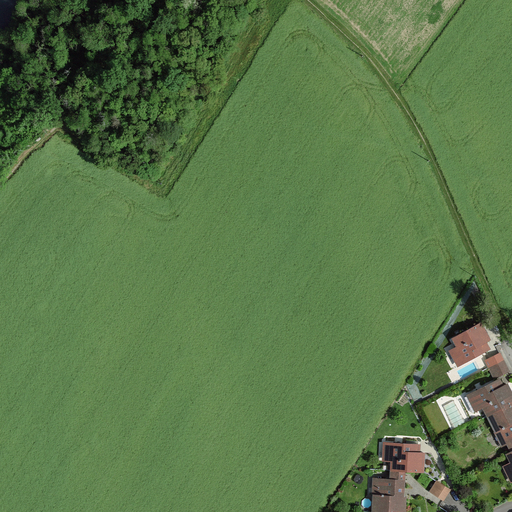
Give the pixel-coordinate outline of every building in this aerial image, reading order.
[(462,365),(488,351),(484,344),(490,340),(481,323),(454,338),(458,346),(453,349),(462,365)] [(490,368),(504,361),(500,353),(486,360),(490,368)] [(510,372),(504,361),(490,368),(496,379),(510,372)] [(501,388),(497,381),(471,394),(479,410),(485,407),(489,415),(511,404),(511,393),(507,384),(501,388)] [(511,404),(489,415),(497,431),(498,430),(506,445),(509,443),(511,441),(511,404)] [(423,472),(423,453),(417,452),(417,444),(387,443),(387,461),(393,461),(392,471),(405,471),(423,472)] [(405,471),(392,471),(391,479),(404,480),(405,471)] [(373,511),(404,511),(405,496),(401,496),(401,490),(403,490),(404,480),(391,479),(378,478),(377,495),(375,495),(373,511)] [(450,490),(438,482),(431,492),(444,500),(450,490)]
